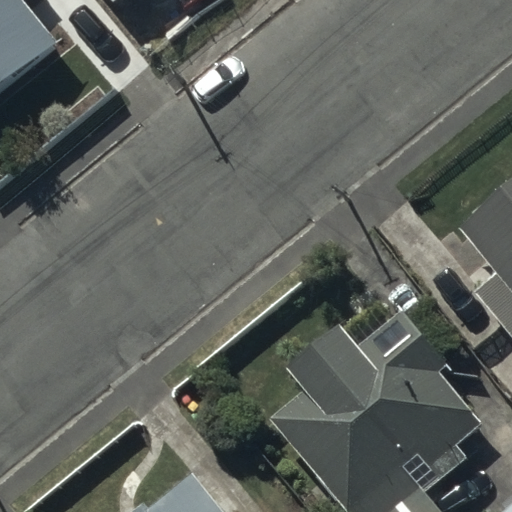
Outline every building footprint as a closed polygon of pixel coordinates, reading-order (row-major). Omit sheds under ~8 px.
[(0,0),(0,86),(60,39),(29,0),(0,0)] [(499,269),(478,286),(511,327),(511,181),(462,223),(499,269)] [(309,384),(273,413),(354,511),(446,511),(429,490),(485,445),(474,431),(485,421),(442,369),(451,361),(405,305),(365,338),(348,318),(292,363),(309,384)] [(146,499),(129,511),(228,511),(194,471),(152,506),(146,499)] [(511,511),(511,503),(502,511),(511,511)]
